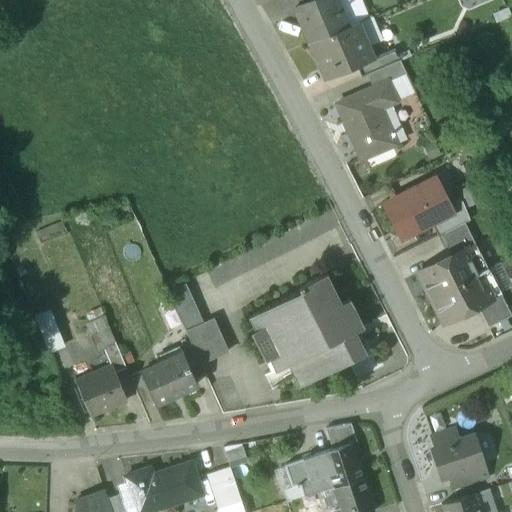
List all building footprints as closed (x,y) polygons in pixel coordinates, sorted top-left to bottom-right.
[(346,27),(334,0),(312,0),(300,5),(294,8),(309,43),(346,27)] [(459,0),(464,11),(489,0),(459,0)] [(346,27),(309,43),(325,80),(356,67),(375,59),(374,58),(359,22),(346,27)] [(394,50),(374,58),(375,59),(356,67),(360,77),(367,75),(399,60),(394,50)] [(399,60),(367,75),(372,88),(387,81),(388,83),(406,75),(399,60)] [(372,88),(336,104),(344,124),(346,123),(361,158),(359,158),(360,160),(395,144),(392,135),(393,135),(392,132),(390,133),(380,109),(396,102),(388,83),(387,81),(372,88)] [(446,210),(432,182),(416,191),(414,187),(395,196),(397,200),(385,206),(400,236),(422,225),(423,229),(431,225),(449,216),(446,210)] [(431,225),(438,237),(464,223),(470,220),(462,202),(446,210),(449,216),(431,225)] [(464,223),(438,237),(443,248),(447,247),(451,256),(475,244),(464,223)] [(451,256),(417,273),(430,298),(487,269),(475,244),(451,256)] [(487,269),(430,298),(443,323),(477,306),(500,294),(487,269)] [(325,274),(297,288),(299,292),(248,318),(254,331),(250,333),(264,361),(265,361),(271,374),(288,365),(299,387),(348,362),(342,350),(357,343),(352,333),(363,328),(349,300),(340,304),(325,274)] [(202,323),(186,286),(169,294),(185,331),(202,323)] [(500,294),(477,306),(488,328),(511,316),(500,294)] [(50,311),(34,317),(48,352),(63,346),(50,311)] [(202,323),(185,331),(190,341),(200,364),(228,352),(213,318),(202,323)] [(109,328),(96,333),(102,347),(114,342),(109,328)] [(190,341),(178,347),(181,353),(182,353),(189,369),(200,364),(190,341)] [(126,368),(114,342),(102,347),(110,366),(112,366),(115,373),(126,368)] [(181,353),(140,372),(154,404),(196,385),(189,369),(182,353),(181,353)] [(110,366),(75,381),(89,416),(126,400),(115,373),(112,366),(110,366)] [(157,418),(154,404),(137,409),(134,397),(127,399),(133,424),(157,418)] [(350,424),(325,429),(332,449),(351,443),(356,441),(350,424)] [(473,436),(458,441),(454,429),(431,437),(435,448),(431,449),(441,479),(449,476),(452,488),(486,476),(473,436)] [(332,449),(322,453),(329,474),(333,487),(362,478),(351,443),(332,449)] [(322,453),(302,459),(309,481),(329,474),(322,453)] [(302,459),(284,465),(291,487),(299,484),(303,497),(333,487),(329,474),(309,481),(302,459)] [(190,461),(151,473),(149,466),(123,475),(134,510),(170,498),(171,503),(201,493),(190,461)] [(229,468),(206,475),(218,509),(240,502),(229,468)] [(372,511),(362,478),(333,487),(340,507),(334,509),(334,511),(372,511)] [(104,491),(75,500),(79,511),(111,511),(107,499),(104,491)] [(479,511),(473,494),(441,504),(443,511),(479,511)] [(125,511),(120,495),(107,499),(111,511),(125,511)]
